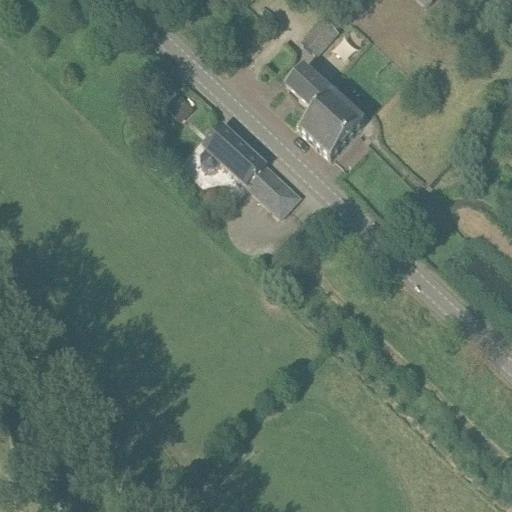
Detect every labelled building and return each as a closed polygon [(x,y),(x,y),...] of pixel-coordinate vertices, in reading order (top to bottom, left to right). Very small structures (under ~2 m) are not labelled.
[(415,0),(426,10),(435,0),(415,0)] [(306,41),(301,46),(317,60),(338,37),(322,22),(306,41)] [(331,164),(364,128),(305,71),(286,91),(316,118),(300,136),(331,164)] [(176,101),(167,111),(182,125),(193,113),(178,99),(176,101)] [(205,154),(200,159),(201,168),(207,173),(215,173),(220,168),(279,224),(285,217),(299,202),(298,202),(266,171),(267,170),(223,130),(202,151),(205,154)]
